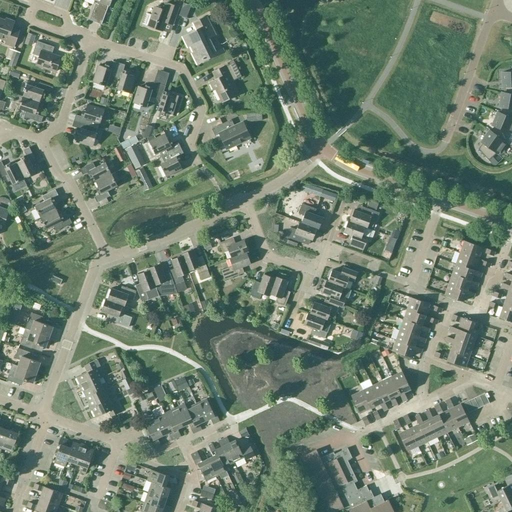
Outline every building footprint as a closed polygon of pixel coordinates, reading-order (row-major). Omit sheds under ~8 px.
[(169,33),(174,21),(178,7),(171,5),(169,12),(154,7),(148,26),(162,31),(169,33)] [(189,47),(197,62),(215,53),(208,39),(215,35),(206,17),(193,23),(197,30),(183,37),(188,47),(189,47)] [(0,19),(0,38),(6,41),(5,44),(13,47),(18,31),(11,29),(13,22),(6,19),(5,21),(0,19)] [(36,41),(34,48),(32,54),(39,56),(36,65),(55,72),(60,57),(47,53),(50,46),(36,41)] [(20,52),(14,50),(8,66),(14,68),(20,52)] [(114,77),(119,63),(113,61),(111,66),(105,64),(104,67),(98,65),(93,82),(106,86),(109,75),(114,77)] [(223,67),(213,72),(216,80),(210,83),(213,90),(215,89),(221,102),(238,94),(232,81),(241,77),(234,62),(223,67)] [(124,65),(119,63),(114,77),(120,79),(116,89),(129,93),(134,76),(129,75),(130,72),(123,70),(124,65)] [(511,72),(501,73),(502,87),(504,86),(504,93),(511,94),(511,72)] [(22,97),(39,102),(41,97),(43,98),(45,91),(51,93),(53,87),(39,82),(37,88),(26,84),(22,97)] [(155,98),(159,84),(153,82),(152,88),(145,86),(144,88),(139,86),(134,103),(146,107),(148,101),(154,102),(155,98)] [(159,84),(155,98),(160,100),(157,111),(170,115),(176,114),(181,97),(175,95),(174,97),(169,96),(170,93),(163,91),(165,86),(159,84)] [(501,93),(499,106),(501,107),(500,113),(511,118),(511,94),(504,93),(501,93)] [(37,107),(39,102),(22,97),(18,109),(26,112),(24,117),(41,122),(43,117),(38,115),(40,108),(37,107)] [(75,115),(73,121),(87,125),(89,120),(100,123),(104,110),(87,105),(85,110),(82,110),(80,116),(75,115)] [(493,126),(491,132),(510,146),(511,143),(511,141),(508,139),(511,133),(511,118),(500,113),(497,112),(491,126),(493,126)] [(215,136),(217,141),(222,139),(227,149),(249,138),(242,123),(234,126),(231,120),(211,129),(215,136)] [(87,125),(73,121),(72,126),(77,128),(75,135),(77,135),(76,141),(93,146),(97,133),(86,130),(87,125)] [(482,143),(478,149),(488,160),(496,153),(497,154),(505,142),(488,130),(480,142),(482,143)] [(165,149),(167,154),(180,148),(178,142),(173,145),(170,138),(167,140),(165,134),(149,142),(155,154),(165,149)] [(138,142),(135,136),(128,139),(128,140),(121,144),(123,149),(138,142)] [(124,153),(121,146),(112,150),(115,155),(120,152),(121,154),(124,153)] [(134,152),(131,146),(125,149),(128,155),(134,152)] [(20,160),(16,163),(23,179),(35,173),(30,163),(35,161),(29,147),(23,150),(26,155),(19,158),(20,160)] [(167,154),(163,156),(165,161),(159,164),(165,176),(181,168),(179,163),(181,162),(178,156),(183,153),(180,148),(167,154)] [(23,179),(16,163),(11,165),(10,163),(3,166),(1,161),(0,161),(0,173),(2,177),(7,175),(12,185),(23,179)] [(93,177),(95,182),(111,174),(105,162),(95,168),(92,163),(79,169),(82,175),(87,172),(90,179),(93,177)] [(133,171),(130,165),(125,168),(128,174),(133,171)] [(111,174),(95,182),(97,187),(95,188),(98,195),(93,197),(96,203),(109,196),(107,191),(117,186),(111,174)] [(308,192),(321,196),(323,190),(310,186),(308,192)] [(34,206),(40,218),(56,210),(53,205),(56,204),(53,198),(58,195),(55,189),(42,196),(44,201),(34,206)] [(321,196),(334,201),(336,195),(323,190),(321,196)] [(316,229),(318,230),(322,218),(314,215),(316,209),(301,204),(298,213),(303,216),(301,223),(316,229)] [(365,227),(371,230),(374,222),(375,223),(379,213),(364,208),(362,213),(353,210),(349,221),(365,227)] [(56,210),(40,218),(46,229),(53,226),(55,231),(71,223),(69,217),(64,220),(61,214),(58,215),(56,210)] [(369,237),(371,230),(365,227),(349,221),(347,221),(343,233),(352,236),(349,244),(363,249),(368,237),(369,237)] [(312,240),(316,229),(301,223),(299,222),(296,230),(290,228),(287,237),(301,243),(303,237),(312,240)] [(246,252),(246,253),(248,252),(244,240),(235,244),(233,238),(218,243),(222,253),(228,251),(230,258),(246,252)] [(463,241),(459,253),(478,259),(482,248),(463,241)] [(181,254),(182,256),(182,255),(188,271),(195,268),(200,280),(209,276),(202,256),(196,258),(193,249),(181,254)] [(250,264),(246,253),(246,252),(230,258),(228,258),(231,266),(220,270),(224,280),(244,273),(241,267),(250,264)] [(459,253),(455,264),(474,270),(478,259),(459,253)] [(174,285),(176,293),(186,289),(181,276),(189,273),(188,271),(182,255),(182,256),(171,260),(174,269),(168,271),(174,285)] [(148,270),(157,294),(158,296),(159,296),(158,294),(165,291),(167,294),(176,291),(168,271),(163,273),(159,264),(148,268),(148,270)] [(455,264),(452,274),(470,281),(473,274),(480,277),(482,273),(474,270),(455,264)] [(327,281),(345,288),(348,280),(353,283),(357,273),(342,268),(340,273),(332,270),(327,281)] [(157,294),(148,270),(137,274),(140,283),(135,285),(141,302),(147,300),(148,298),(157,294)] [(269,294),(270,294),(275,279),(263,274),(260,283),(255,281),(249,295),(259,299),(261,293),(269,296),(269,294)] [(450,280),(448,284),(467,291),(469,285),(477,287),(478,283),(470,281),(452,274),(450,280)] [(382,278),(376,275),(373,283),(379,285),(382,278)] [(62,280),(52,276),(50,280),(60,285),(62,280)] [(275,277),(275,279),(270,294),(277,297),(275,303),(284,306),(290,292),(284,290),(287,281),(275,277)] [(345,288),(327,281),(326,281),(321,292),(330,296),(328,301),(324,299),(324,300),(342,306),(346,297),(340,295),(343,288),(345,288)] [(511,286),(510,286),(502,283),(501,287),(508,290),(506,296),(511,298),(511,286)] [(467,291),(448,284),(444,295),(463,302),(465,295),(473,297),(474,294),(467,291)] [(104,300),(124,306),(126,299),(132,301),(136,291),(121,286),(119,292),(110,288),(107,300),(105,299),(104,300)] [(511,298),(506,296),(502,307),(511,310),(511,298)] [(410,298),(407,308),(425,315),(429,304),(410,298)] [(124,306),(104,300),(100,311),(109,314),(107,320),(128,327),(131,317),(119,313),(122,306),(124,307),(124,306)] [(307,313),(327,320),(329,313),(335,315),(339,305),(342,306),(324,300),(322,305),(313,302),(309,313),(307,313)] [(14,302),(12,309),(18,311),(20,305),(14,302)] [(195,312),(192,303),(183,306),(186,316),(195,312)] [(371,309),(365,307),(362,313),(369,315),(371,309)] [(511,310),(502,307),(499,317),(511,322),(511,310)] [(425,315),(407,308),(403,319),(421,326),(425,315)] [(30,330),(49,337),(52,327),(40,323),(42,317),(30,312),(27,322),(32,324),(30,330)] [(326,320),(327,320),(307,313),(303,324),(312,328),(310,333),(324,339),(328,329),(330,322),(326,320)] [(460,323),(458,329),(476,335),(480,324),(453,315),(451,319),(460,323)] [(421,326),(403,319),(399,329),(418,336),(420,330),(428,333),(429,329),(421,326)] [(476,335),(458,329),(457,329),(450,327),(448,331),(456,333),(454,339),(472,346),(476,335)] [(418,336),(399,329),(395,340),(414,346),(416,340),(424,343),(425,339),(418,336)] [(49,337),(30,330),(28,336),(22,334),(19,344),(31,349),(33,343),(45,347),(49,337)] [(472,346),(454,339),(454,340),(446,337),(445,341),(452,343),(450,350),(469,356),(472,346)] [(422,349),(414,346),(395,340),(392,351),(410,357),(413,350),(420,353),(422,349)] [(330,344),(322,341),(319,347),(327,350),(330,344)] [(17,366),(36,373),(40,363),(27,358),(29,352),(17,348),(14,358),(20,360),(17,366)] [(469,356),(450,350),(446,360),(465,367),(469,356)] [(105,376),(97,359),(84,366),(87,372),(76,377),(79,384),(78,385),(80,388),(98,379),(105,376)] [(36,373),(17,366),(15,372),(10,370),(6,380),(18,384),(20,378),(32,383),(36,373)] [(128,377),(125,370),(120,372),(123,379),(128,377)] [(401,372),(391,377),(400,394),(403,402),(407,400),(403,393),(410,389),(401,372)] [(184,377),(174,381),(177,387),(186,383),(184,377)] [(400,394),(391,377),(381,381),(389,399),(390,399),(393,406),(397,405),(393,397),(400,394)] [(101,385),(98,379),(80,388),(81,391),(82,390),(86,397),(109,386),(107,382),(101,385)] [(384,402),(389,399),(381,381),(371,386),(379,404),(380,404),(384,411),(387,409),(384,402)] [(88,404),(89,408),(108,399),(105,393),(111,390),(109,386),(86,397),(89,404),(88,404)] [(369,409),(379,404),(371,386),(361,391),(369,409)] [(136,392),(133,387),(126,390),(129,395),(136,392)] [(164,396),(160,388),(154,391),(158,398),(164,396)] [(359,414),(369,409),(361,391),(351,396),(359,414)] [(155,399),(152,392),(145,395),(148,402),(155,399)] [(484,406),(489,403),(484,393),(479,396),(484,406)] [(484,406),(479,396),(474,398),(479,408),(484,406)] [(473,410),(479,408),(474,398),(469,401),(473,410)] [(110,404),(108,399),(89,408),(91,411),(92,410),(95,417),(108,411),(110,417),(121,412),(116,402),(110,404)] [(196,403),(204,421),(210,418),(213,424),(219,421),(216,415),(214,416),(206,399),(196,403)] [(449,410),(457,427),(468,422),(460,404),(453,407),(449,399),(445,401),(449,410)] [(473,410),(469,401),(464,403),(468,413),(473,410)] [(198,424),(204,421),(196,403),(186,408),(197,432),(201,430),(198,424)] [(193,434),(197,432),(186,408),(184,404),(174,409),(182,426),(188,423),(193,434)] [(446,433),(457,427),(449,410),(442,413),(438,404),(434,406),(438,415),(446,433)] [(174,409),(164,413),(176,438),(180,436),(177,429),(182,426),(174,409)] [(436,437),(446,433),(438,415),(432,418),(428,410),(424,412),(428,419),(436,437)] [(176,438),(164,413),(154,418),(163,435),(168,433),(172,440),(176,438)] [(427,442),(436,437),(428,419),(422,422),(418,415),(415,417),(418,424),(427,442)] [(163,435),(154,418),(144,423),(152,440),(150,441),(154,449),(160,445),(157,438),(163,435)] [(417,446),(427,442),(418,424),(408,429),(417,446)] [(7,430),(1,448),(11,451),(20,427),(15,426),(13,432),(7,430)] [(407,451),(417,446),(408,429),(398,433),(407,451)] [(477,440),(475,434),(469,436),(464,439),(467,445),(477,440)] [(71,448),(70,448),(65,446),(67,440),(60,437),(58,444),(60,445),(53,462),(64,466),(66,460),(71,448)] [(222,439),(233,462),(243,457),(245,461),(255,456),(250,445),(240,450),(235,440),(229,443),(226,437),(222,439)] [(223,467),(224,467),(233,462),(222,439),(218,441),(221,447),(215,450),(223,467)] [(66,460),(64,466),(68,468),(71,462),(76,464),(83,445),(80,444),(80,445),(72,442),(70,448),(71,448),(66,460)] [(213,456),(207,459),(216,476),(219,474),(221,479),(228,476),(226,471),(224,467),(223,467),(215,450),(212,444),(208,446),(213,456)] [(87,446),(83,445),(76,464),(82,466),(80,472),(85,474),(94,450),(86,447),(87,446)] [(452,453),(449,447),(443,450),(446,456),(452,453)] [(393,511),(388,500),(384,502),(380,494),(372,498),(366,485),(354,492),(350,485),(357,481),(347,460),(350,459),(345,449),(334,454),(333,452),(320,459),(316,450),(301,457),(327,511),(334,511),(343,508),(343,509),(347,510),(348,510),(349,511),(393,511)] [(205,481),(216,476),(207,459),(201,461),(197,451),(190,454),(195,465),(197,464),(205,481)] [(135,465),(128,462),(125,469),(133,472),(135,465)] [(151,482),(175,490),(177,486),(166,482),(169,476),(151,470),(147,480),(151,482)] [(0,476),(0,487),(2,482),(11,486),(12,481),(0,476)] [(151,482),(148,492),(166,498),(168,493),(174,495),(175,490),(151,482)] [(39,498),(58,505),(62,493),(34,483),(33,488),(42,491),(39,498)] [(498,495),(501,501),(511,495),(511,483),(501,489),(498,483),(487,488),(492,498),(498,495)] [(211,499),(213,494),(202,490),(200,495),(211,499)] [(164,504),(166,498),(148,492),(144,502),(168,511),(170,507),(164,504)] [(511,495),(501,501),(504,507),(498,510),(498,511),(511,511),(511,509),(511,508),(511,495)] [(26,507),(40,511),(42,511),(55,511),(58,505),(39,498),(37,505),(28,502),(26,507)] [(200,508),(199,511),(220,511),(221,510),(193,500),(192,505),(200,508)] [(167,511),(168,511),(144,502),(140,511),(167,511)] [(240,504),(233,502),(231,508),(229,507),(226,511),(234,511),(236,509),(238,510),(240,504)]
